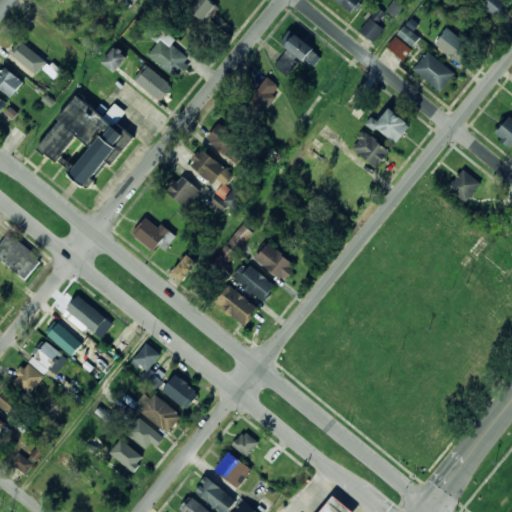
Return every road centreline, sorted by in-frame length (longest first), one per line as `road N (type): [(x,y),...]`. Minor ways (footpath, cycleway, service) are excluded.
road 1 (residential): [(142,511),(511,56)]
road 2 (secondary): [(433,504),(0,154)]
road 3 (secondary): [(0,198),(381,511)]
road 4 (residential): [(0,351),(284,0)]
road 5 (residential): [(511,175),(298,0)]
road 6 (tertiary): [(433,504),(511,404)]
